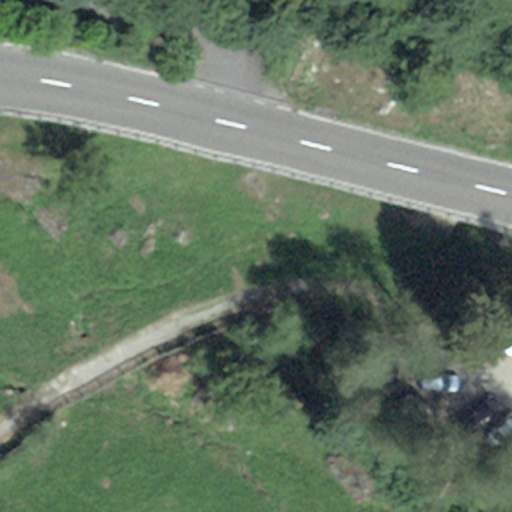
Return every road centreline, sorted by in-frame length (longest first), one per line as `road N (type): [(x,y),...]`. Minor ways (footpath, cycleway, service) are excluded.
road 1 (track): [(511,294),(346,289),(192,318),(72,382),(0,437)]
road 2 (tertiary): [(511,194),(0,75)]
